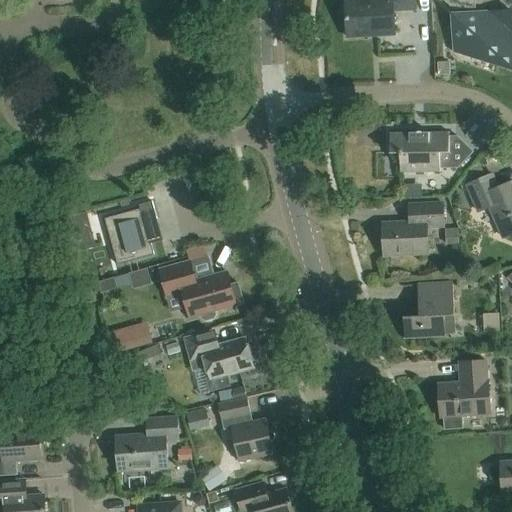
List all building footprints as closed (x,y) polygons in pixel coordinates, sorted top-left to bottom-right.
[(360,0),(360,1),(345,2),(346,38),(395,35),(394,11),(415,10),(414,0),(360,0)] [(443,0),(454,9),(476,8),(475,0),(443,0)] [(511,69),(511,11),(452,14),(454,52),(511,69)] [(438,63),(438,75),(450,74),(449,62),(438,63)] [(396,160),(400,162),(400,172),(440,172),(440,168),(458,168),(473,152),(457,136),(449,136),(449,132),(390,132),(390,153),(391,153),(393,157),(396,160)] [(479,180),(490,175),(484,162),(473,167),(479,180)] [(490,175),(479,180),(466,186),(477,213),(489,208),(502,239),(511,234),(511,182),(497,189),(491,175),(490,175)] [(408,206),(409,223),(381,224),(383,256),(428,254),(427,228),(444,227),(443,204),(408,206)] [(156,256),(143,210),(107,220),(120,265),(156,256)] [(458,227),(446,228),(447,244),(459,243),(458,227)] [(162,271),(169,297),(185,293),(192,318),(237,305),(229,273),(198,282),(192,262),(162,271)] [(419,317),(404,318),(405,339),(435,337),(445,337),(445,334),(455,334),(452,284),(418,285),(419,317)] [(114,331),(120,352),(153,343),(147,322),(114,331)] [(215,331),(184,339),(192,370),(205,367),(208,378),(206,378),(210,392),(231,386),(228,375),(254,368),(246,339),(220,346),(215,331)] [(458,359),(459,384),(438,385),(440,419),(444,418),(445,429),(463,428),(463,417),(490,415),(488,382),(487,382),(485,357),(458,359)] [(221,402),(246,397),(244,386),(219,392),(221,402)] [(270,431),(269,431),(266,418),(252,421),(247,398),(218,404),(223,430),(231,428),(238,461),(274,454),(271,441),(272,440),(273,439),(274,438),(274,437),(274,435),(274,433),(272,432),(270,431)] [(177,438),(176,416),(148,418),(149,436),(118,438),(120,470),(166,466),(164,438),(177,438)] [(39,430),(19,432),(18,418),(0,420),(1,433),(0,433),(2,461),(0,461),(0,475),(17,475),(16,461),(41,459),(39,430)] [(511,461),(500,462),(502,494),(511,493),(511,461)] [(44,511),(44,494),(13,496),(12,480),(0,481),(0,505),(5,505),(5,511),(44,511)] [(293,511),(286,488),(262,495),(259,483),(235,490),(241,511),(255,508),(256,511),(293,511)] [(138,511),(180,511),(180,502),(138,505),(138,511)]
